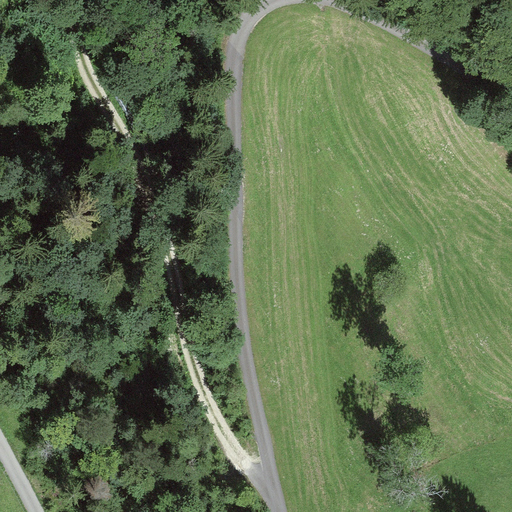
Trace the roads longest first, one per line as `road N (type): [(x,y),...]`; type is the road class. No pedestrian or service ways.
road 1 (track): [(274,498),(243,464),(203,391),(169,258),(140,173),(74,38),(70,0)]
road 2 (track): [(274,498),(236,285),(232,118),(242,35),(252,16),(279,0)]
road 3 (track): [(336,0),(511,93)]
